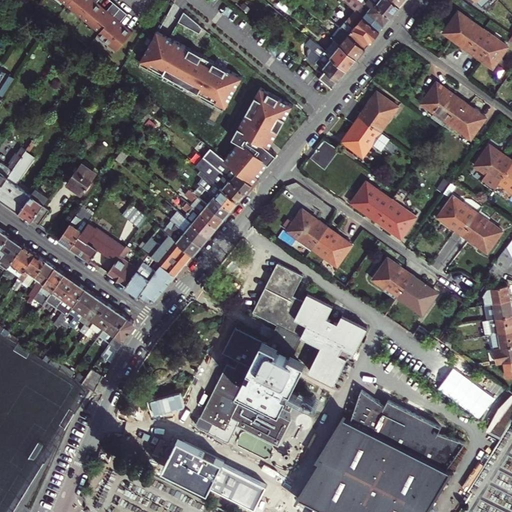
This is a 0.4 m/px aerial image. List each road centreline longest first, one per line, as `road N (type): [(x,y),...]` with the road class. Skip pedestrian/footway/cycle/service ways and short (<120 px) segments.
road 1 (residential): [(282,165),(465,293)]
road 2 (residential): [(155,321),(119,376),(58,511)]
road 3 (residential): [(282,165),(155,321)]
road 4 (residential): [(0,212),(155,321)]
road 5 (residential): [(194,0),(327,111)]
road 6 (residential): [(394,32),(511,117)]
